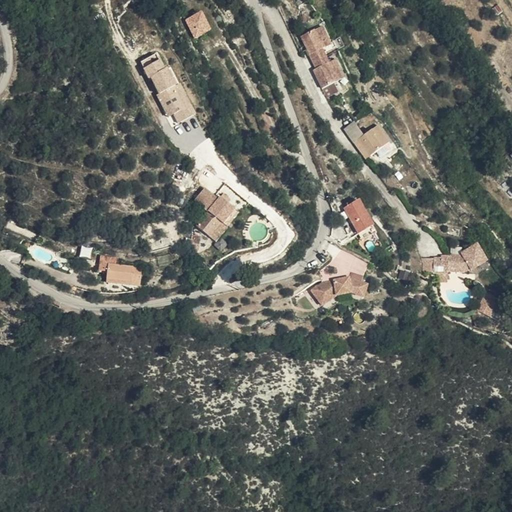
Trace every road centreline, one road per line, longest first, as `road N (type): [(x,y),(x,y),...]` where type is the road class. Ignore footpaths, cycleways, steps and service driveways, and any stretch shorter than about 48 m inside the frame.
road 1 (unclassified): [(0,261),(60,300),(112,309),(281,276),(314,255),(325,210),(247,0)]
road 2 (unknown): [(248,1),(260,7),(400,247)]
